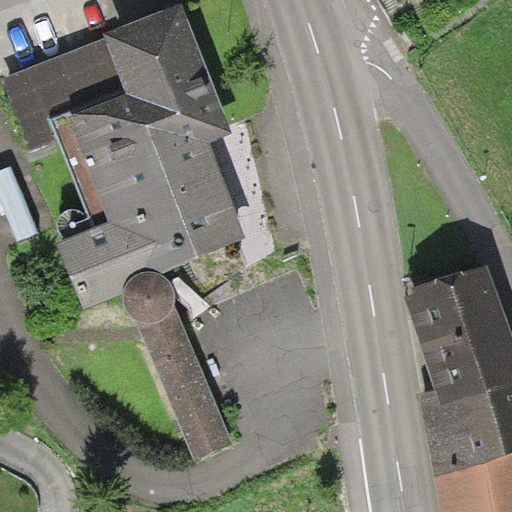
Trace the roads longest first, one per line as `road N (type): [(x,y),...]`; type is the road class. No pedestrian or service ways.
road 1 (tertiary): [(305,44),(368,309),(399,511)]
road 2 (residential): [(511,281),(404,115),(364,68),(305,44)]
